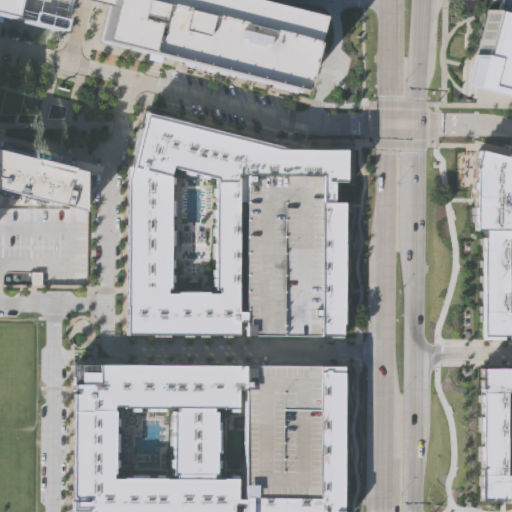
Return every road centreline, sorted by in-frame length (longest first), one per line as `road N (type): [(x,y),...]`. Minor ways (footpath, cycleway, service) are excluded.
road 1 (secondary): [(422,511),(424,0)]
road 2 (residential): [(387,126),(290,119),(70,64)]
road 3 (secondary): [(387,253),(386,433)]
road 4 (secondary): [(387,126),(387,253)]
road 5 (secondary): [(387,0),(387,126)]
